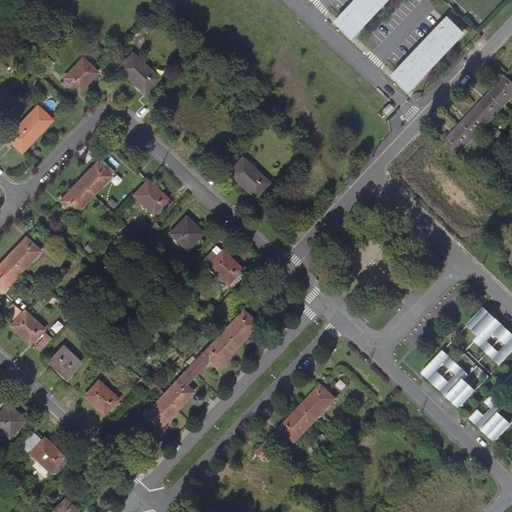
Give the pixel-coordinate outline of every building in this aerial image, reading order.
[(357,0),(339,20),(353,34),(384,0),(357,0)] [(447,18),(395,74),(409,87),(461,32),(447,18)] [(194,58),(200,52),(194,46),(188,52),(194,58)] [(145,91),(146,90),(158,77),(132,53),(120,65),(119,67),(145,91)] [(41,66),(47,60),(41,55),(35,61),(41,66)] [(97,71),(95,69),(83,58),(65,77),(79,90),(97,71)] [(41,66),(47,72),(53,65),(47,60),(41,66)] [(42,77),(47,72),(41,66),(36,71),(42,77)] [(511,80),(507,76),(492,90),(506,103),(511,97),(511,80)] [(487,123),(506,103),(492,90),(479,105),(486,111),(480,117),(487,123)] [(52,114),(63,104),(49,91),(39,102),(52,114)] [(171,117),(190,134),(203,120),(185,103),(171,117)] [(389,104),(378,114),(383,120),(394,109),(389,104)] [(473,138),(487,123),(480,117),(486,111),(479,105),(460,125),(473,138)] [(51,119),(50,117),(38,106),(14,131),(26,143),(27,144),(51,119)] [(272,120),(266,114),(260,120),(267,126),(272,120)] [(190,134),(209,153),(223,138),(203,120),(190,134)] [(460,152),(473,138),(460,125),(446,139),(460,152)] [(444,142),(439,146),(451,157),(456,153),(444,142)] [(445,169),(430,156),(418,169),(432,182),(445,169)] [(254,196),(256,194),(268,182),(243,158),(229,172),(254,196)] [(97,161),(79,180),(93,194),(111,175),(97,161)] [(432,182),(446,196),(453,189),(460,196),(466,190),(445,169),(432,182)] [(79,180),(61,199),(75,213),(93,194),(79,180)] [(147,180),(146,181),(134,194),(153,213),(166,198),(147,180)] [(446,196),(466,215),(479,201),(466,190),(460,196),(453,189),(446,196)] [(479,201),(466,215),(481,229),(494,215),(479,201)] [(109,221),(115,227),(121,220),(115,215),(109,221)] [(185,216),(184,218),(170,232),(186,248),(201,232),(185,216)] [(7,256),(21,270),(44,246),(31,233),(30,233),(7,256)] [(221,249),(219,251),(207,264),(226,283),(240,268),(221,249)] [(7,256),(0,263),(0,285),(4,288),(21,270),(7,256)] [(46,287),(41,293),(47,299),(53,293),(46,287)] [(211,316),(216,311),(210,305),(205,311),(211,316)] [(478,331),(492,317),(482,308),(469,322),(478,331)] [(11,324),(29,342),(43,328),(25,310),(11,324)] [(256,323),(255,321),(242,310),(225,329),(230,334),(239,342),(256,323)] [(216,311),(211,316),(217,321),(221,316),(216,311)] [(492,317),(478,331),(481,333),(493,321),(494,319),(492,317)] [(486,352),(492,346),(487,341),(494,333),(499,338),(507,330),(509,329),(498,319),(495,323),(493,321),(481,333),(477,337),(480,339),(476,343),(486,352)] [(230,334),(225,329),(191,364),(197,370),(209,358),(216,365),(239,342),(230,334)] [(507,330),(499,338),(502,341),(503,340),(511,348),(511,332),(509,329),(507,330)] [(34,342),(41,348),(50,338),(43,332),(34,342)] [(495,348),(489,355),(497,362),(500,359),(503,361),(511,351),(511,348),(503,340),(502,341),(505,344),(498,351),(495,348)] [(48,359),(53,363),(66,376),(80,361),(63,344),(48,359)] [(492,346),(486,352),(489,355),(495,348),(492,346)] [(432,380),(440,372),(438,370),(445,363),(447,365),(453,358),(446,352),(443,355),(441,353),(425,369),(428,372),(425,375),(430,381),(432,380)] [(453,358),(447,365),(450,368),(457,362),(453,358)] [(446,395),(449,391),(464,375),(467,372),(457,362),(450,368),(456,374),(449,381),(443,376),(435,385),(445,395),(446,395)] [(185,383),(197,370),(191,364),(162,396),(175,409),(192,390),(185,383)] [(432,380),(430,381),(435,385),(443,376),(440,372),(432,380)] [(464,375),(449,391),(450,393),(462,381),(466,377),(464,375)] [(148,382),(141,376),(135,383),(142,388),(148,382)] [(85,394),(104,413),(117,399),(98,380),(85,394)] [(474,392),(462,381),(450,393),(449,395),(461,406),(474,392)] [(153,387),(148,382),(142,388),(147,394),(153,387)] [(302,405),(316,419),(336,398),(322,384),(302,405)] [(484,425),(486,427),(498,414),(501,410),(498,408),(502,405),(491,395),(485,401),(491,407),(484,415),(479,409),(470,419),(480,428),(484,425)] [(175,409),(162,396),(147,412),(159,424),(160,425),(175,409)] [(8,404),(7,406),(0,412),(0,426),(9,435),(19,425),(24,420),(8,404)] [(316,419),(302,405),(286,422),(270,439),(276,445),(288,433),(296,440),(316,419)] [(486,429),(499,415),(498,414),(486,427),(485,428),(486,429)] [(499,415),(486,429),(496,439),(509,425),(499,415)] [(337,438),(343,444),(349,438),(343,432),(337,438)] [(44,437),(42,439),(30,451),(50,470),(63,456),(44,437)] [(276,445),(270,439),(253,458),(242,469),(256,482),(272,466),(264,458),(276,445)] [(242,469),(226,486),(239,499),(256,482),(242,469)] [(457,475),(445,488),(458,501),(470,487),(457,475)] [(34,499),(39,492),(33,486),(27,492),(34,499)] [(427,511),(446,511),(458,501),(445,488),(425,509),(427,511)] [(39,492),(34,499),(39,504),(45,498),(39,492)] [(77,511),(78,511),(77,510),(65,498),(51,511),(77,511)] [(275,511),(279,511),(283,508),(277,502),(271,508),(275,511)]
